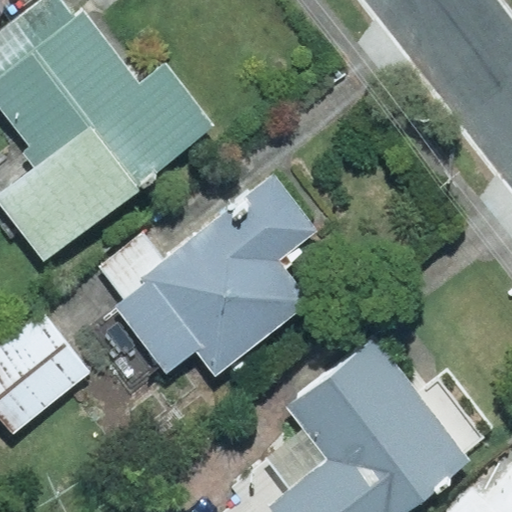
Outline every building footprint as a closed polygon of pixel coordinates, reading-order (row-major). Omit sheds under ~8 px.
[(32,0),(0,28),(0,225),(36,268),(185,140),(220,110),(167,50),(141,72),(78,0),(32,0)] [(315,288),(287,254),(327,222),(277,160),(166,249),(143,221),(101,255),(123,283),(113,291),(163,353),(171,364),(200,340),(220,365),(315,288)] [(97,357),(41,300),(0,340),(0,407),(22,430),(97,357)] [(378,324),(285,397),(305,423),(234,478),(260,511),(396,511),(476,450),(378,324)] [(142,511),(132,499),(115,511),(142,511)]
